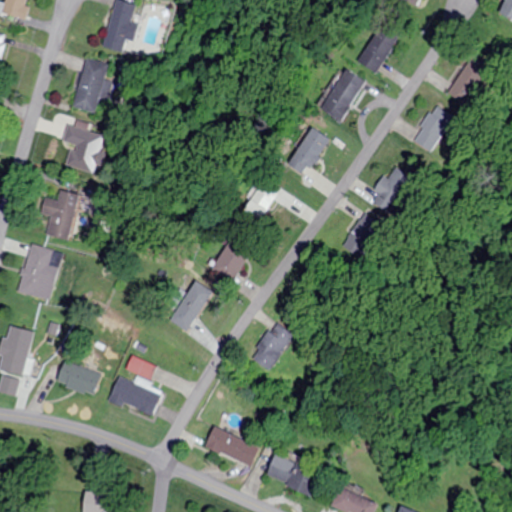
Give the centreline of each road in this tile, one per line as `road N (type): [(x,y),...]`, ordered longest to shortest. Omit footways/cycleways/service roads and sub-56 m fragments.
road 1 (residential): [(163,459),(223,355),(474,0)]
road 2 (residential): [(0,413),(120,441),(273,511)]
road 3 (residential): [(0,244),(75,0)]
